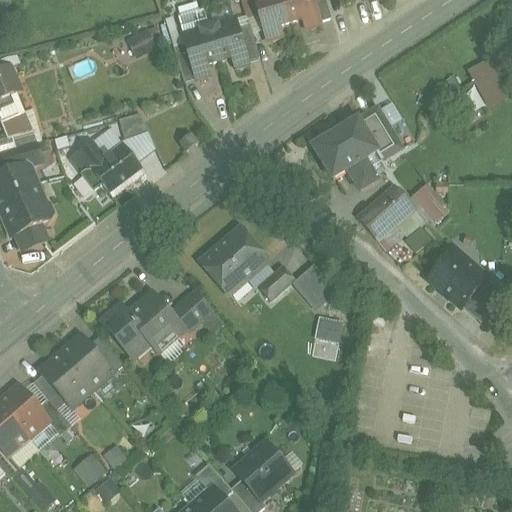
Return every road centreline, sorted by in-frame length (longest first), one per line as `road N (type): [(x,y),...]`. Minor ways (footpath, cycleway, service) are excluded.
road 1 (residential): [(511,406),(450,335),(249,148)]
road 2 (tertiary): [(26,321),(249,148)]
road 3 (tertiary): [(249,148),(460,0)]
